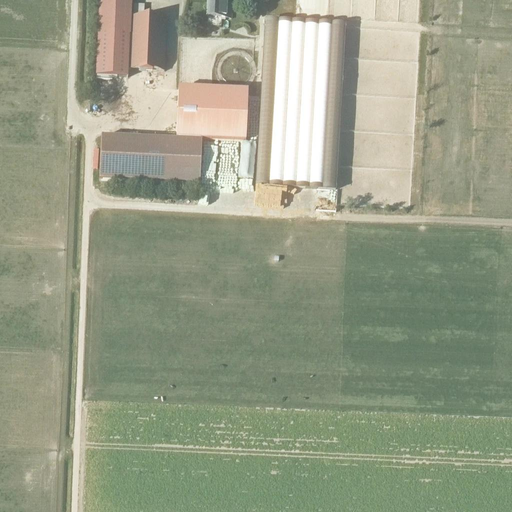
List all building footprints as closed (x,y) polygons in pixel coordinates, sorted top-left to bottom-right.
[(166,20),(129,18),(130,0),(99,0),(98,34),(96,77),(127,79),(127,71),(163,72),(166,20)] [(206,18),(230,20),(231,3),(207,1),(206,18)] [(335,191),(345,29),(264,24),(255,186),(335,191)] [(109,90),(99,113),(106,116),(115,93),(109,90)] [(243,143),(245,95),(177,92),(176,136),(175,136),(175,141),(243,143)] [(166,142),(103,139),(101,182),(199,185),(200,143),(175,142),(175,136),(166,136),(166,142)]
